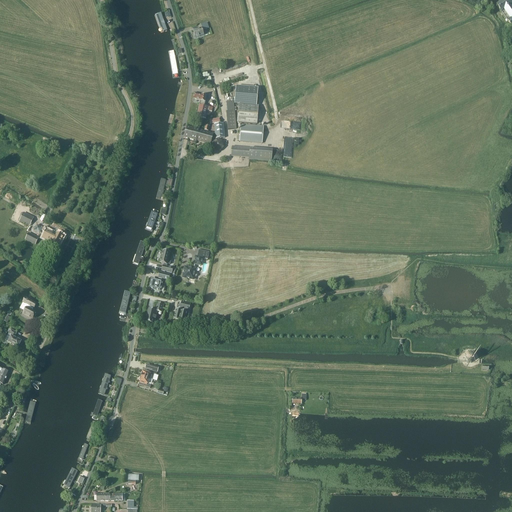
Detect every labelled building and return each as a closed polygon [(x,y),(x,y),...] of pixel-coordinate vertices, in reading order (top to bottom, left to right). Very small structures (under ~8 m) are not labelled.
[(511,8),(511,6),(511,5),(511,4),(508,0),(505,0),(496,7),(501,13),(504,11),(510,20),(507,22),(511,29),(511,28),(511,8)] [(164,36),(169,34),(160,14),(155,16),(164,36)] [(201,25),(202,28),(202,31),(209,28),(207,23),(201,25)] [(204,35),(202,31),(202,28),(193,31),(195,38),(204,35)] [(173,79),(180,78),(176,51),(169,52),(173,79)] [(236,86),(234,104),(238,105),(257,106),(258,88),(236,86)] [(236,129),(233,101),(226,102),(228,130),(236,129)] [(206,118),(208,107),(199,105),(196,116),(206,118)] [(238,105),(237,123),(257,124),(258,106),(238,105)] [(223,124),(214,125),(215,139),(225,138),(223,124)] [(262,144),(263,127),(241,125),(239,142),(262,144)] [(212,133),(187,127),(184,137),(210,144),(212,133)] [(232,147),(231,156),(249,158),(261,160),(272,161),(272,150),(232,147)] [(157,199),(163,201),(167,181),(162,179),(157,199)] [(146,230),(153,232),(159,214),(153,212),(146,230)] [(24,213),(20,221),(29,226),(34,218),(24,213)] [(43,226),(36,223),(33,229),(40,232),(43,226)] [(58,248),(64,236),(57,233),(56,234),(46,230),(42,238),(46,240),(47,239),(52,242),(51,244),(58,248)] [(38,238),(29,233),(25,240),(35,245),(38,238)] [(134,264),(140,265),(147,244),(142,242),(134,264)] [(164,266),(166,266),(166,264),(167,265),(167,264),(170,264),(173,254),(170,253),(170,252),(163,250),(160,263),(165,264),(164,266)] [(198,250),(197,257),(203,258),(203,259),(208,260),(209,252),(198,250)] [(191,263),(196,264),(201,265),(203,259),(203,258),(197,257),(196,257),(194,264),(191,263)] [(183,278),(193,280),(194,277),(196,277),(197,276),(197,274),(197,273),(195,272),(195,269),(196,264),(191,263),(190,268),(185,267),(183,278)] [(159,280),(152,278),(149,289),(161,292),(163,281),(161,280),(161,278),(160,278),(159,280)] [(119,315),(126,316),(132,293),(126,292),(119,315)] [(34,318),(36,315),(35,314),(36,313),(32,311),(32,309),(30,308),(31,306),(32,307),(34,303),(26,299),(24,303),(28,305),(27,307),(22,316),(32,321),(33,318),(34,318)] [(146,322),(154,324),(157,311),(162,312),(164,305),(157,303),(156,311),(149,309),(146,322)] [(176,310),(174,320),(184,322),(184,321),(187,322),(189,313),(186,313),(187,312),(184,311),(185,309),(182,308),(181,311),(176,310)] [(10,317),(5,315),(2,320),(7,323),(10,317)] [(8,342),(14,345),(13,347),(17,349),(18,347),(21,342),(11,336),(8,342)] [(474,360),(474,356),(472,353),(468,353),(465,356),(465,359),(466,360),(466,362),(467,362),(468,363),(471,363),(474,360)] [(145,369),(144,369),(143,372),(141,377),(152,380),(153,374),(156,375),(157,372),(158,372),(159,368),(146,364),(145,369)] [(0,386),(1,384),(4,385),(9,373),(2,369),(2,370),(0,369),(0,372),(1,373),(0,374),(0,386)] [(99,394),(106,396),(112,377),(106,375),(99,394)] [(152,380),(141,377),(140,382),(139,385),(150,388),(151,385),(150,385),(152,380)] [(306,401),(306,395),(302,395),(302,399),(293,398),(292,403),(301,404),(302,400),(306,401)] [(94,416),(99,418),(105,402),(100,401),(94,416)] [(37,404),(32,403),(26,424),(32,425),(37,404)] [(87,438),(91,440),(98,421),(94,420),(87,438)] [(79,459),(83,461),(89,445),(85,444),(79,459)] [(73,469),(66,486),(71,488),(78,471),(73,469)] [(128,484),(135,485),(136,481),(139,481),(139,475),(127,474),(126,481),(128,481),(128,484)] [(96,502),(105,501),(105,494),(98,495),(98,493),(96,493),(96,502)]
